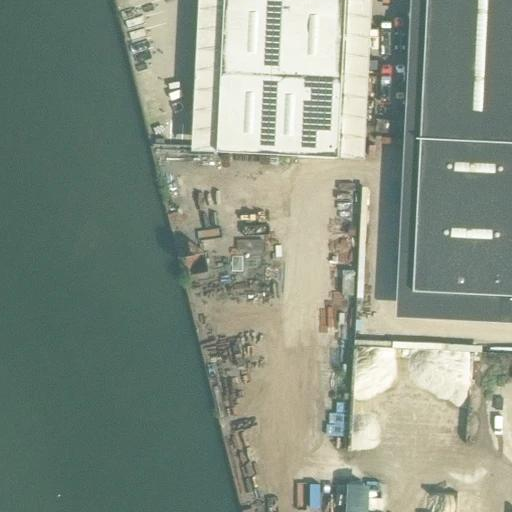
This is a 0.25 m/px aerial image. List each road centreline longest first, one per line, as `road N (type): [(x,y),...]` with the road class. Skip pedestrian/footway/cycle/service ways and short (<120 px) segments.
road 1 (unknown): [(511,328),(426,319),(400,301),(395,176),(384,162),(360,158),(333,160),(320,177),(302,308)]
road 2 (unknown): [(511,470),(427,468),(412,511)]
